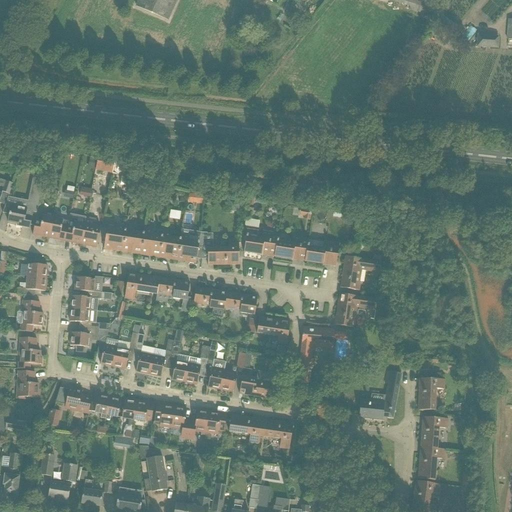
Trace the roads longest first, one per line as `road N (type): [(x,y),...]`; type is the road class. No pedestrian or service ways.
road 1 (primary): [(0,102),(511,160)]
road 2 (residential): [(285,413),(62,375),(51,362),(62,254)]
road 3 (residential): [(296,290),(62,254)]
road 4 (residential): [(285,413),(296,290)]
